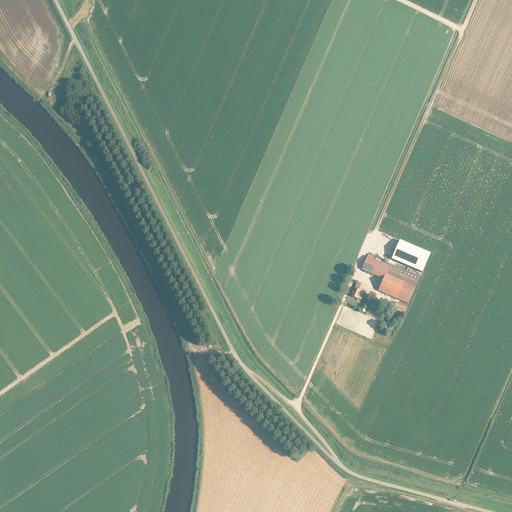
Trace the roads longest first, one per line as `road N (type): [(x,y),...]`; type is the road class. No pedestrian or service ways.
road 1 (track): [(295,407),(475,0)]
road 2 (unclassified): [(242,365),(56,0)]
road 3 (track): [(232,351),(191,344),(105,172),(49,102),(75,37)]
road 4 (unclassified): [(489,511),(339,464)]
road 5 (unclassified): [(242,365),(295,407),(339,464)]
road 6 (unclassified): [(339,464),(242,365)]
